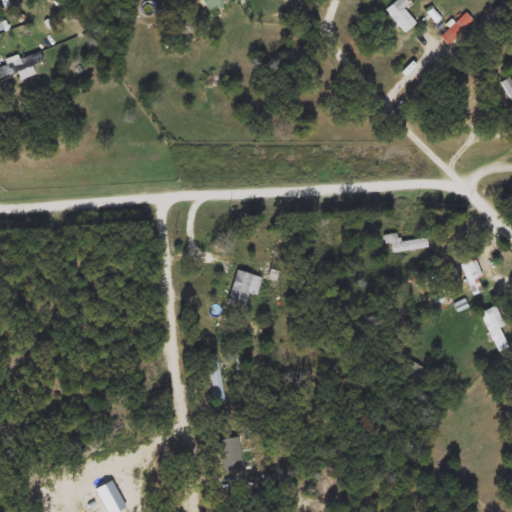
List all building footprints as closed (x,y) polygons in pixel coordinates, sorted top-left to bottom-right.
[(226,0),(207,13),(199,0),(226,0)] [(383,11),(395,0),(416,22),(404,34),(383,11)] [(0,66),(4,65),(3,60),(16,55),(18,60),(37,52),(41,63),(29,67),(32,75),(19,80),(16,73),(0,78),(0,66)] [(511,82),(511,103),(500,82),(509,77),(511,82)] [(382,246),(380,236),(394,234),(395,243),(424,239),(426,248),(389,254),(388,245),(382,246)] [(462,263),(475,260),(481,293),(468,295),(462,263)] [(254,297),(247,295),(242,311),(221,304),(231,270),(260,279),(254,297)] [(507,347),(496,353),(477,314),(493,306),(503,325),(497,328),(507,347)] [(206,356),(216,355),(221,402),(211,403),(206,356)]
